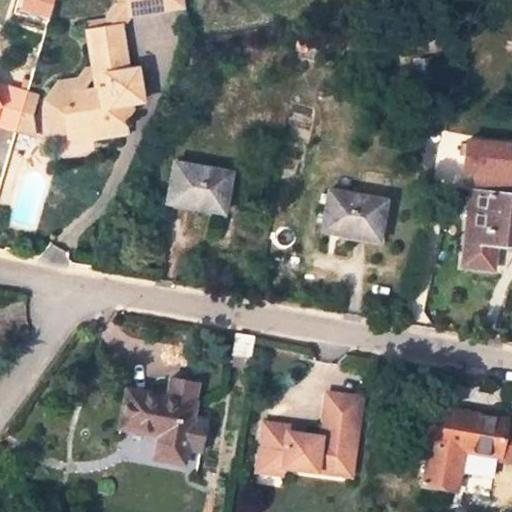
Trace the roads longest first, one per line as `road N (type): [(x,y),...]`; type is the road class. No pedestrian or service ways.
road 1 (residential): [(80,288),(511,365)]
road 2 (residential): [(0,407),(80,288)]
